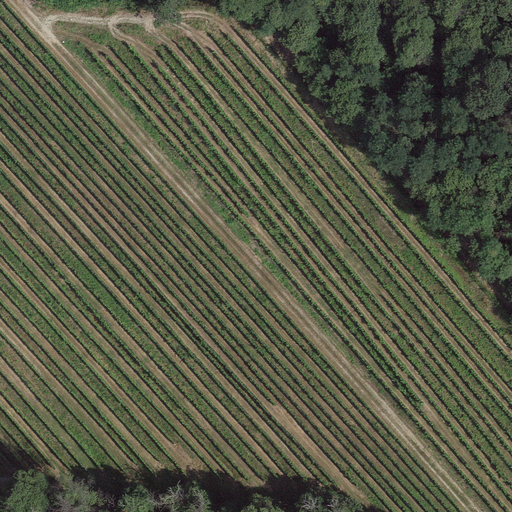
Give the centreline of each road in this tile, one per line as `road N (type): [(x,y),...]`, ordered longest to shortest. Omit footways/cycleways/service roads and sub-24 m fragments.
road 1 (track): [(474,511),(15,0)]
road 2 (track): [(511,303),(232,0)]
